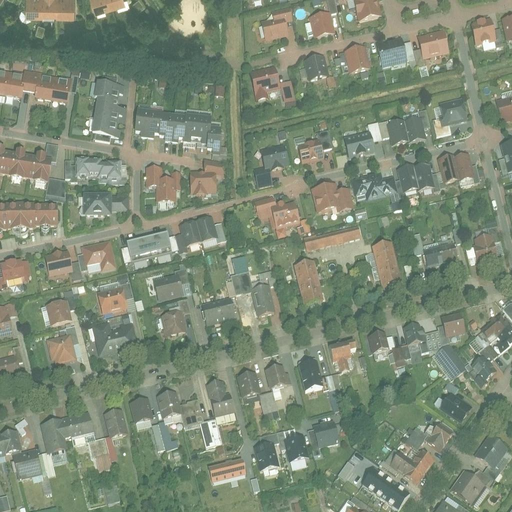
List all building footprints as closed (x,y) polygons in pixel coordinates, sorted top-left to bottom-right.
[(27,0),(27,19),(43,19),(43,0),(27,0)] [(43,0),(43,19),(59,20),(58,0),(43,0)] [(58,0),(59,20),(75,20),(74,0),(58,0)] [(91,0),(94,12),(109,8),(106,0),(91,0)] [(328,0),(332,14),(339,12),(336,0),(328,0)] [(339,0),(340,2),(347,0),(353,0),(359,22),(382,16),(377,0),(339,0)] [(273,19),(261,22),(265,41),(288,36),(285,23),(292,21),(289,8),(272,12),(273,19)] [(329,14),(310,18),(314,39),(334,34),(329,14)] [(511,17),(501,20),(507,42),(511,41),(511,17)] [(490,18),(469,23),(475,46),(496,41),(490,18)] [(444,31),(418,38),(420,48),(413,50),(417,68),(427,66),(425,59),(449,53),(444,31)] [(402,39),(377,44),(383,68),(407,62),(402,39)] [(370,69),(364,47),(344,52),(350,74),(370,69)] [(325,57),(304,62),(308,82),(329,77),(325,57)] [(275,68),(250,73),(256,101),(267,99),(266,93),(279,90),(282,103),(295,100),(291,81),(279,83),(275,68)] [(23,76),(0,71),(0,97),(25,102),(26,94),(37,96),(37,101),(70,107),(75,81),(24,72),(23,76)] [(341,77),(329,78),(329,86),(341,86),(341,77)] [(115,86),(96,83),(93,98),(100,99),(95,135),(113,138),(118,101),(113,100),(115,86)] [(511,96),(496,101),(501,123),(511,120),(511,96)] [(468,121),(462,98),(440,103),(443,118),(434,120),(437,136),(451,133),(450,125),(468,121)] [(168,116),(142,113),(139,134),(162,137),(162,142),(188,146),(189,143),(205,145),(204,152),(223,154),(225,137),(216,135),(217,122),(188,118),(188,122),(167,119),(168,116)] [(426,139),(421,118),(404,121),(409,143),(426,139)] [(409,143),(404,121),(387,125),(392,146),(409,143)] [(375,153),(371,133),(345,139),(349,159),(375,153)] [(319,141),(297,146),(302,164),(323,159),(319,141)] [(505,159),(499,160),(503,176),(511,173),(511,142),(501,146),(505,159)] [(289,166),(284,145),(261,149),(265,168),(253,170),(257,188),(273,184),(270,170),(289,166)] [(0,152),(0,176),(5,177),(9,154),(0,152)] [(9,154),(5,177),(26,181),(30,157),(9,154)] [(475,179),(469,154),(454,158),(453,156),(439,160),(445,184),(459,180),(460,183),(475,179)] [(30,157),(26,181),(47,184),(51,160),(30,157)] [(89,158),(74,158),(75,178),(91,178),(91,175),(97,175),(98,184),(108,184),(108,186),(126,185),(126,178),(121,178),(120,164),(101,164),(101,160),(89,160),(89,158)] [(202,175),(192,174),(192,199),(210,200),(211,191),(220,191),(220,178),(226,178),(227,163),(203,162),(202,175)] [(435,188),(429,164),(413,168),(412,166),(398,169),(404,194),(418,190),(419,192),(435,188)] [(160,169),(145,170),(146,191),(157,191),(157,205),(178,205),(177,181),(161,182),(160,169)] [(397,194),(393,177),(382,180),(380,173),(361,178),(362,180),(352,183),(356,198),(365,196),(367,201),(397,194)] [(353,210),(349,189),(337,192),(335,185),(311,191),(316,215),(337,210),(337,213),(353,210)] [(111,195),(83,196),(83,219),(111,218),(111,212),(129,212),(129,197),(111,198),(111,195)] [(273,197),(252,202),(257,222),(271,219),(274,231),(277,230),(279,237),(283,236),(281,228),(297,225),(293,204),(283,206),(282,201),(274,203),(273,197)] [(5,207),(5,229),(31,229),(31,207),(5,207)] [(31,207),(31,229),(58,229),(57,207),(31,207)] [(181,234),(174,236),(178,251),(179,255),(188,253),(187,248),(217,240),(218,245),(226,243),(221,224),(216,225),(213,216),(179,225),(181,234)] [(488,229),(499,227),(497,219),(487,221),(488,229)] [(362,238),(359,227),(303,239),(306,251),(362,238)] [(127,249),(121,250),(125,264),(178,251),(174,236),(169,238),(168,233),(126,243),(127,249)] [(490,237),(475,241),(476,247),(474,248),(478,263),(496,259),(490,237)] [(110,241),(81,247),(85,266),(100,263),(102,272),(116,269),(110,241)] [(397,263),(393,243),(372,248),(376,267),(397,263)] [(458,264),(453,244),(438,248),(443,268),(458,264)] [(443,268),(438,248),(422,252),(427,272),(443,268)] [(67,252),(44,257),(48,278),(72,272),(67,252)] [(0,269),(2,280),(0,280),(0,289),(24,285),(31,274),(28,260),(0,265),(0,269)] [(319,281),(313,262),(293,267),(299,286),(319,281)] [(401,282),(397,263),(376,267),(381,286),(401,282)] [(176,277),(153,282),(158,304),(184,298),(181,286),(190,284),(186,269),(175,271),(176,277)] [(276,313),(269,287),(253,291),(249,273),(231,277),(236,296),(252,292),(258,318),(276,313)] [(324,300),(319,281),(299,286),(304,306),(324,300)] [(97,294),(102,316),(126,310),(121,288),(97,294)] [(65,302),(45,307),(50,327),(71,323),(68,312),(75,310),(71,290),(63,292),(65,302)] [(230,299),(216,302),(221,324),(235,320),(230,299)] [(216,302),(202,306),(207,327),(221,324),(216,302)] [(14,305),(0,308),(0,339),(13,336),(9,319),(17,317),(14,305)] [(187,333),(181,312),(161,318),(167,339),(187,333)] [(460,314),(441,318),(446,338),(464,334),(460,314)] [(496,349),(502,355),(511,345),(511,325),(502,314),(481,333),(490,343),(498,336),(503,342),(496,349)] [(109,322),(90,326),(98,359),(138,350),(132,325),(111,330),(109,322)] [(421,325),(404,330),(410,350),(427,345),(421,325)] [(67,338),(46,342),(51,363),(55,362),(56,367),(75,363),(72,347),(78,346),(75,328),(66,330),(67,338)] [(385,333),(368,337),(373,355),(390,351),(385,333)] [(353,342),(328,349),(332,365),(337,363),(340,375),(350,373),(346,360),(351,359),(349,352),(355,351),(353,342)] [(400,346),(392,348),(396,364),(405,361),(400,346)] [(447,347),(433,358),(451,382),(466,372),(447,347)] [(14,358),(0,360),(0,381),(20,378),(17,363),(22,362),(19,348),(13,350),(14,358)] [(469,375),(482,391),(491,384),(489,381),(498,374),(485,357),(473,367),(475,370),(469,375)] [(317,363),(298,368),(305,394),(324,389),(317,363)] [(283,368),(266,372),(270,390),(291,385),(288,375),(284,376),(283,368)] [(256,375),(236,380),(242,400),(259,396),(264,416),(277,412),(272,393),(262,396),(256,375)] [(222,383),(207,387),(214,419),(234,414),(230,395),(225,396),(222,383)] [(459,391),(448,384),(443,390),(450,395),(439,411),(460,425),(471,408),(454,397),(459,391)] [(176,394),(157,398),(162,420),(181,416),(179,408),(176,394)] [(148,401),(130,405),(135,425),(153,421),(148,401)] [(186,406),(179,408),(181,416),(185,429),(204,424),(198,401),(186,404),(186,406)] [(128,436),(122,412),(103,416),(109,441),(128,436)] [(88,415),(39,427),(46,455),(69,449),(67,443),(94,436),(88,415)] [(24,428),(29,426),(27,420),(16,425),(22,437),(27,434),(24,428)] [(308,434),(313,458),(321,456),(320,450),(339,446),(334,424),(313,429),(314,433),(308,434)] [(456,434),(441,424),(427,444),(442,454),(456,434)] [(19,454),(14,433),(0,435),(0,437),(5,457),(19,454)] [(262,447),(254,449),(260,473),(279,468),(273,445),(278,443),(276,434),(260,439),(262,447)] [(304,438),(284,442),(289,465),(309,460),(304,438)] [(507,450),(488,438),(474,460),(494,472),(507,450)] [(111,471),(103,439),(92,442),(99,474),(111,471)] [(13,458),(19,482),(43,476),(37,452),(13,458)] [(419,486),(434,462),(420,454),(414,462),(400,453),(391,468),(419,486)] [(214,486),(252,479),(249,461),(210,468),(214,486)] [(398,511),(410,496),(374,471),(362,488),(396,511),(398,511)] [(467,474),(453,494),(472,507),(486,487),(467,474)] [(0,498),(0,511),(11,511),(10,497),(0,498)] [(265,506),(266,511),(292,511),(290,505),(277,508),(276,503),(265,506)] [(455,511),(442,503),(436,511),(455,511)]
